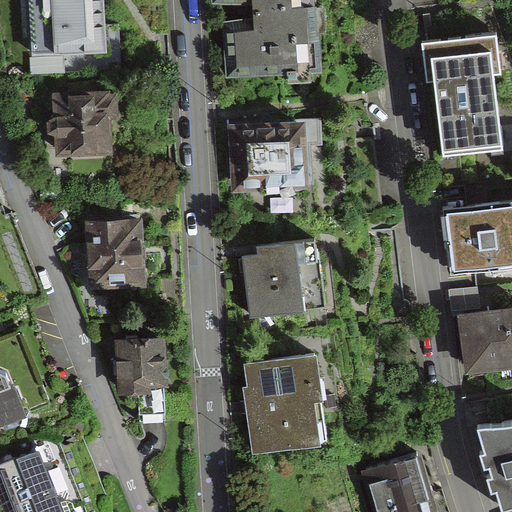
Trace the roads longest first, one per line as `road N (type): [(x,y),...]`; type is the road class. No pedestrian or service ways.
road 1 (residential): [(476,511),(437,357),(394,0)]
road 2 (residential): [(150,511),(0,143)]
road 3 (residential): [(208,371),(189,0)]
road 4 (residential): [(216,511),(208,371)]
